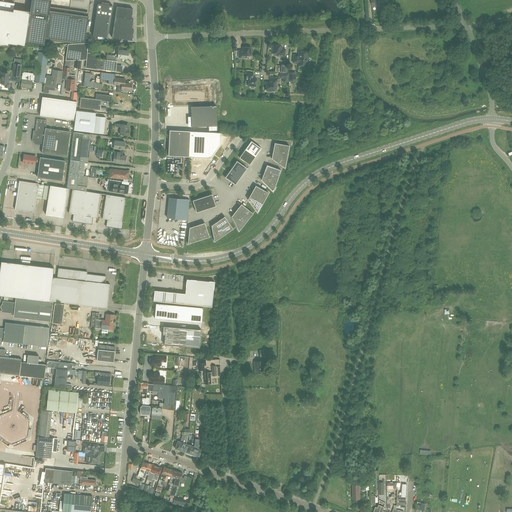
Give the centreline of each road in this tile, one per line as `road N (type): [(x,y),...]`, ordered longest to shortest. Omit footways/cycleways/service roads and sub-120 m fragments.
road 1 (secondary): [(492,119),(332,166),(303,184),(249,246),(200,261)]
road 2 (unclassified): [(466,26),(151,38)]
road 3 (residential): [(326,511),(125,443)]
road 4 (unclassified): [(145,255),(125,443)]
road 5 (secondary): [(145,255),(0,232)]
road 6 (unclassified): [(152,183),(151,38)]
road 7 (unclassified): [(0,175),(19,90),(60,96)]
